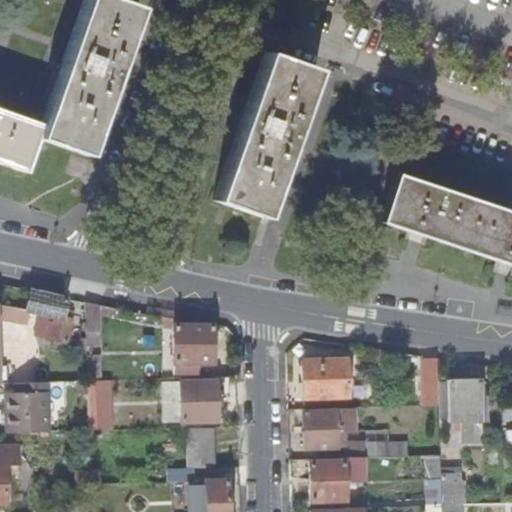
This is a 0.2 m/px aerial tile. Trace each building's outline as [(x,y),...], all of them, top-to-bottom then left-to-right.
[(82,0),(38,123),(34,135),(85,154),(136,6),(118,0),(82,0)] [(312,68),(262,51),(212,200),(263,216),(285,150),(312,68)] [(34,135),(38,123),(0,109),(0,161),(21,169),(34,135)] [(511,211),(395,173),(379,219),(416,232),(507,262),(511,264),(511,211)] [(67,296),(30,289),(26,308),(44,311),(63,315),(67,296)] [(105,303),(85,299),(86,327),(86,334),(104,334),(105,303)] [(63,315),(44,311),(43,318),(49,319),(46,337),(67,342),(70,324),(72,317),(63,315)] [(70,324),(67,342),(86,346),(86,334),(86,327),(70,324)] [(212,364),(211,325),(172,326),(174,374),(195,374),(196,364),(212,364)] [(0,351),(0,377),(10,377),(10,352),(0,351)] [(86,356),(87,381),(97,381),(96,356),(86,356)] [(435,405),(434,358),(417,358),(418,405),(435,405)] [(348,398),(347,361),(300,362),(301,400),(348,398)] [(182,422),(217,421),(216,398),(222,398),(222,384),(216,384),(216,380),(180,381),(182,422)] [(485,422),(484,381),(446,381),(447,422),(485,422)] [(19,383),(0,383),(0,433),(10,433),(10,423),(20,423),(19,383)] [(357,410),(335,411),(336,426),(357,426),(357,410)] [(89,431),(99,431),(99,411),(88,411),(89,431)] [(303,448),(337,447),(336,426),(335,411),(301,412),(303,448)] [(214,429),(186,430),(186,467),(165,467),(165,481),(192,481),(192,469),(216,468),(214,429)] [(438,454),(437,435),(427,436),(428,455),(438,454)] [(378,457),(408,456),(408,440),(377,440),(377,443),(378,457)] [(354,458),(364,457),(378,457),(377,443),(354,444),(354,446),(354,458)] [(0,501),(4,502),(4,474),(17,474),(17,446),(0,445),(0,501)] [(337,447),(337,458),(344,457),(354,458),(354,446),(337,447)] [(438,454),(428,455),(424,455),(425,481),(439,480),(438,454)] [(354,458),(344,457),(344,461),(308,461),(309,498),(345,496),(344,466),(364,465),(364,457),(354,458)] [(90,469),(89,463),(83,463),(83,470),(77,470),(77,511),(90,511),(90,499),(90,469)] [(100,469),(90,469),(90,499),(101,499),(100,469)] [(193,511),(226,511),(226,479),(203,480),(204,508),(194,508),(193,511)]
